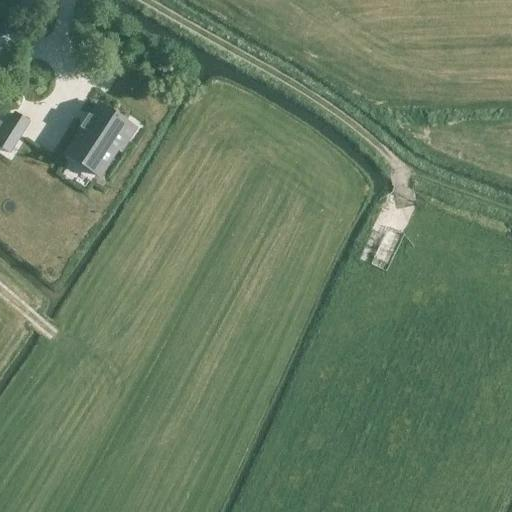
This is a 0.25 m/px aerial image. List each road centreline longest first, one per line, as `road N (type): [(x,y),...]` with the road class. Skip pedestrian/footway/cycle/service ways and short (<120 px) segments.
road 1 (track): [(398,166),(328,108),(143,0)]
road 2 (track): [(511,215),(398,166)]
